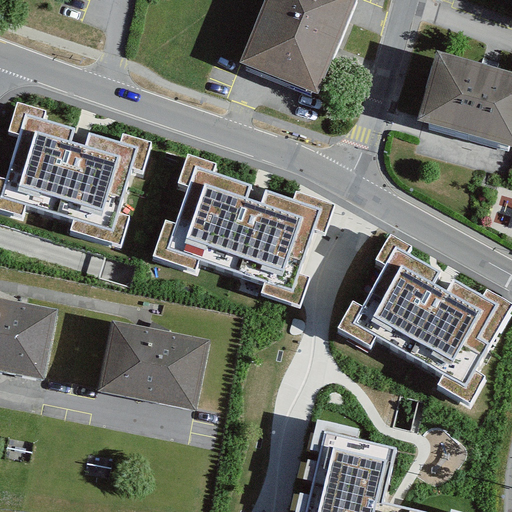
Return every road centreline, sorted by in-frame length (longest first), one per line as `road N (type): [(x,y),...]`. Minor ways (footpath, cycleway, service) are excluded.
road 1 (residential): [(0,55),(255,142),(362,190)]
road 2 (residential): [(362,190),(412,0)]
road 3 (residential): [(362,190),(511,274)]
